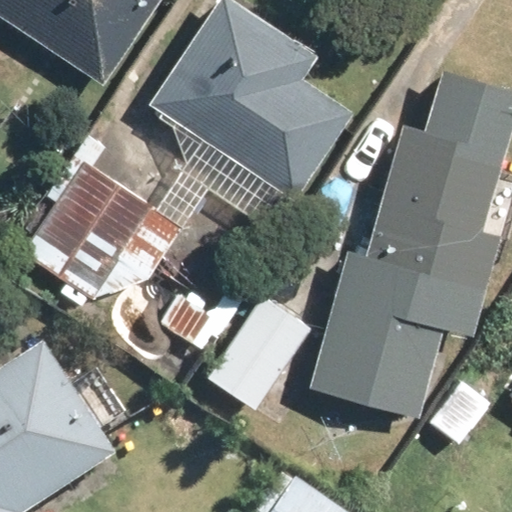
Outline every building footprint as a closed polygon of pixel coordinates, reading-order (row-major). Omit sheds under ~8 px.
[(4,0),(98,67),(146,0),(4,0)] [(218,13),(161,101),(292,187),(350,99),(218,13)] [(424,409),(502,97),(414,75),(336,387),(424,409)] [(79,165),(16,268),(77,305),(140,202),(79,165)] [(258,298),(208,370),(253,400),(303,328),(258,298)] [(39,356),(0,380),(0,511),(25,511),(107,460),(39,356)] [(339,511),(285,477),(261,511),(339,511)]
